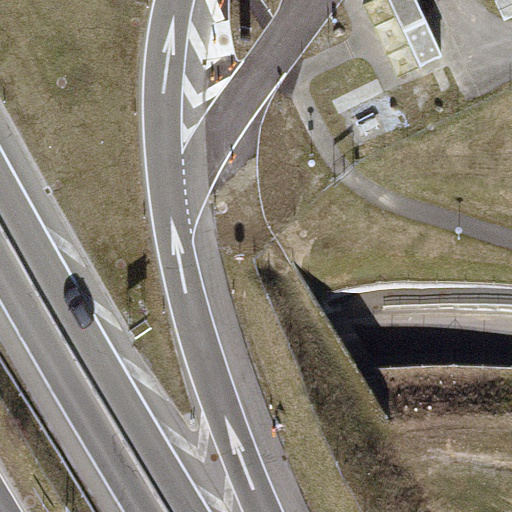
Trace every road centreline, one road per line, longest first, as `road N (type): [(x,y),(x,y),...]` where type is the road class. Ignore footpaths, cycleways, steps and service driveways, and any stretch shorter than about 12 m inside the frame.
road 1 (trunk): [(265,511),(196,333),(180,267),(164,125),(176,0)]
road 2 (trunk): [(194,511),(0,177)]
road 3 (unclassified): [(346,345),(0,425)]
road 4 (trunk): [(0,257),(147,511)]
road 5 (track): [(511,349),(346,345)]
